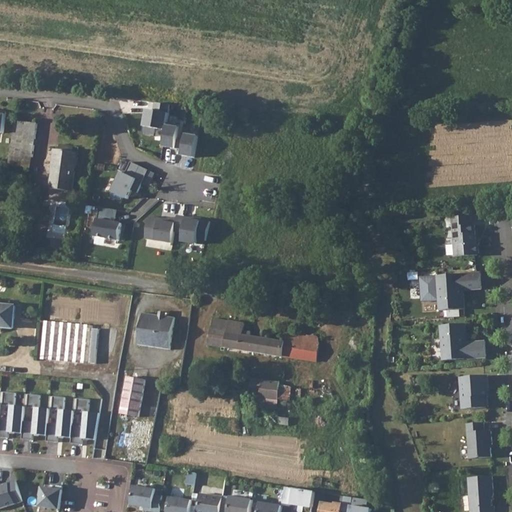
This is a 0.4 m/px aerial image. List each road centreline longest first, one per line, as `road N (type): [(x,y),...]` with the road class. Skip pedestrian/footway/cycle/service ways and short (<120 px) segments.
road 1 (residential): [(0,91),(111,110),(135,157),(187,189)]
road 2 (unclassified): [(0,261),(171,286)]
